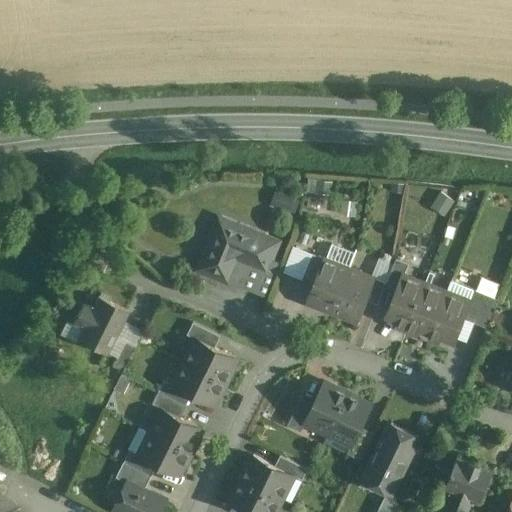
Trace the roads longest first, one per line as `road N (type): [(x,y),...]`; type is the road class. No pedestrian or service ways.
road 1 (secondary): [(0,146),(218,129),(324,130),(511,151)]
road 2 (residential): [(511,423),(306,349)]
road 3 (residential): [(192,511),(232,411),(270,361),(306,349)]
road 4 (residential): [(306,349),(122,274)]
